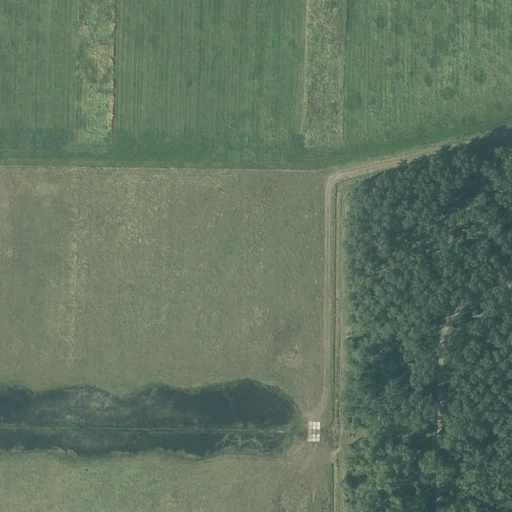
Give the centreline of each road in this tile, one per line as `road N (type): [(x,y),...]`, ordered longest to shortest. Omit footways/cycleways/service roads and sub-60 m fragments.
road 1 (track): [(511,134),(331,177),(326,388),(298,473)]
road 2 (track): [(511,282),(456,311),(442,335),(437,511)]
